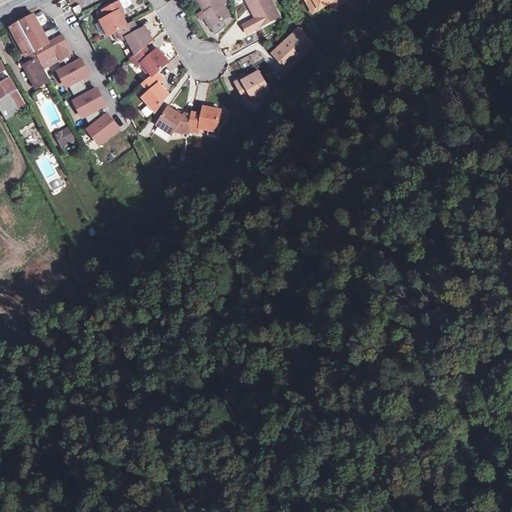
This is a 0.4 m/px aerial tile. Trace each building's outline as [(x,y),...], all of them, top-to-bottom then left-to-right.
[(198,0),(207,13),(205,15),(201,17),(203,21),(207,19),(213,29),(224,22),(232,17),(227,9),(228,0),(198,0)] [(249,4),(253,10),(258,20),(250,24),(251,27),(247,30),(250,35),(281,18),(271,0),(249,0),(248,1),(249,4)] [(346,0),(345,0),(306,0),(310,7),(313,5),(317,11),(331,3),(333,8),(346,0)] [(128,39),(132,47),(137,56),(133,59),(131,60),(140,69),(144,65),(149,70),(154,77),(151,79),(144,86),(151,94),(144,100),(150,106),(155,112),(156,114),(170,96),(160,85),(164,82),(158,74),(170,63),(160,51),(153,57),(146,48),(153,41),(146,29),(139,32),(134,23),(128,27),(120,12),(123,11),(119,4),(103,12),(107,20),(101,23),(105,31),(109,38),(118,32),(123,41),(128,39)] [(76,15),(82,12),(79,6),(73,9),(76,15)] [(20,24),(44,70),(71,54),(62,36),(49,44),(35,17),(20,24)] [(224,22),(213,29),(215,33),(226,26),(224,22)] [(44,70),(20,24),(11,29),(14,35),(32,67),(29,69),(27,70),(31,77),(44,70)] [(302,30),(296,35),(298,38),(286,50),(283,47),(275,55),(290,71),(317,46),(302,30)] [(29,69),(32,67),(14,35),(11,37),(29,69)] [(296,35),(283,47),(286,50),(298,38),(296,35)] [(137,56),(132,47),(128,49),(133,59),(137,56)] [(56,70),(65,88),(91,75),(81,57),(56,70)] [(44,70),(31,77),(36,87),(49,79),(44,70)] [(146,73),(151,79),(154,77),(149,70),(146,73)] [(262,74),(253,79),(246,83),(245,81),(238,84),(249,103),(255,99),(257,103),(273,93),(262,74)] [(268,82),(272,90),(279,87),(275,78),(268,82)] [(0,99),(9,95),(17,90),(15,86),(11,80),(0,86),(0,99)] [(35,93),(49,127),(64,121),(50,87),(35,93)] [(97,87),(71,100),(81,119),(107,106),(97,87)] [(27,107),(17,90),(9,95),(19,112),(27,107)] [(158,127),(166,132),(171,136),(172,137),(175,134),(190,137),(191,134),(201,136),(202,130),(210,132),(216,133),(218,133),(222,113),(205,110),(204,116),(194,114),(194,118),(185,116),(183,119),(170,110),(158,127)] [(99,147),(122,130),(107,112),(85,129),(99,147)] [(53,134),(61,148),(77,139),(69,125),(53,134)] [(51,189),(68,179),(53,152),(44,157),(54,174),(46,179),(51,189)] [(200,188),(185,197),(188,203),(204,194),(200,188)] [(35,198),(28,191),(18,199),(26,207),(35,198)] [(73,191),(58,195),(62,210),(77,206),(73,191)]
